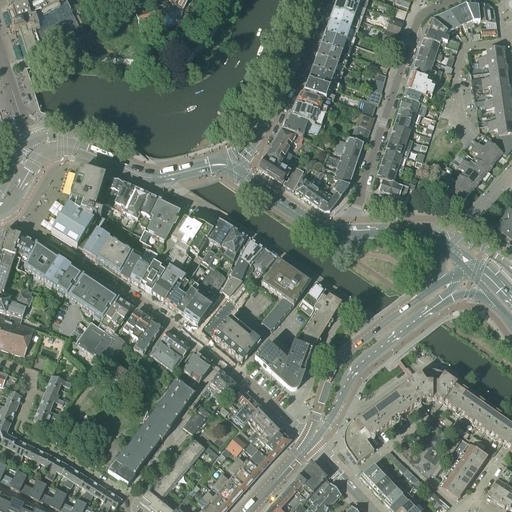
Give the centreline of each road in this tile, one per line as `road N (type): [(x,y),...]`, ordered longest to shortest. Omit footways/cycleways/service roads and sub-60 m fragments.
road 1 (residential): [(283,421),(195,345),(12,219)]
road 2 (residential): [(354,210),(417,18),(453,0)]
road 3 (residential): [(350,304),(165,177)]
road 4 (secondary): [(436,285),(336,368),(309,443)]
road 5 (tertiary): [(230,167),(289,76),(319,0)]
road 6 (secondary): [(337,407),(357,367),(441,301)]
road 7 (residential): [(283,421),(350,304)]
road 8 (tertiary): [(334,234),(230,167)]
